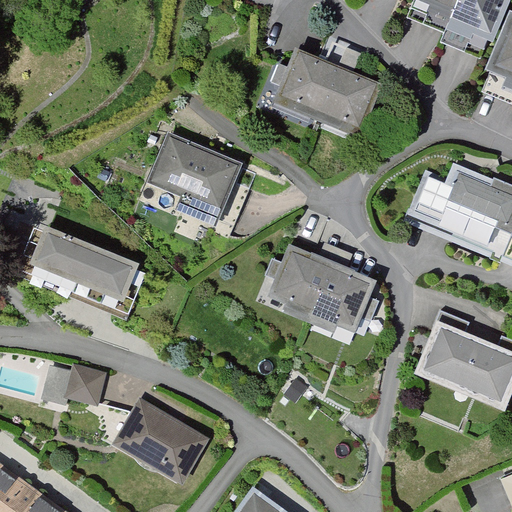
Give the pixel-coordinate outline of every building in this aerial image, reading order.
[(418,0),(456,15),(451,28),(489,44),(507,0),(418,0)] [(511,21),(494,66),(511,73),(511,76),(509,84),(511,84),(511,21)] [(322,64),(300,56),(281,104),(361,135),(380,86),(353,76),(360,58),(329,46),(322,64)] [(239,165),(172,139),(155,182),(189,195),(182,211),(216,224),(239,165)] [(447,186),(431,179),(414,216),(487,250),(501,221),(509,225),(511,218),(511,190),(457,165),(447,186)] [(137,266),(53,231),(35,275),(119,309),(137,266)] [(369,279),(293,250),(272,303),(349,333),(369,279)] [(511,387),(511,355),(442,326),(423,370),(504,405),(511,387)] [(105,379),(78,371),(70,397),(98,405),(105,379)] [(204,442),(142,405),(119,444),(181,480),(204,442)] [(56,511),(0,468),(0,511),(56,511)] [(277,511),(253,497),(243,511),(277,511)]
